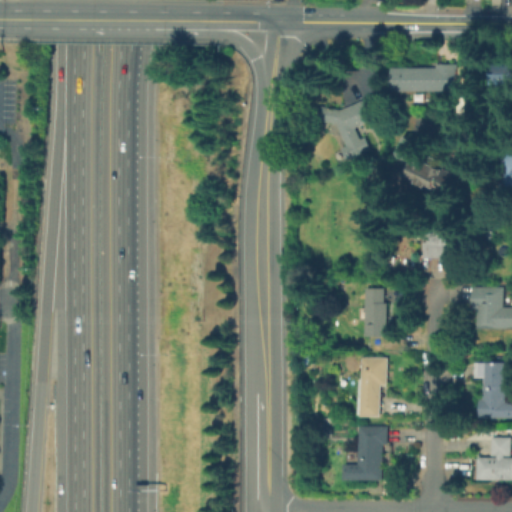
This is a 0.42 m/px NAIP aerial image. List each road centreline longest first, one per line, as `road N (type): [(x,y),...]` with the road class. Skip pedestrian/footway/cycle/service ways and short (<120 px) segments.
road 1 (motorway): [(64,0),(28,511)]
road 2 (motorway): [(78,0),(76,511)]
road 3 (motorway): [(122,511),(122,0)]
road 4 (tertiary): [(280,22),(261,216),(262,511)]
road 5 (residential): [(16,169),(9,479)]
road 6 (tertiary): [(511,24),(280,22)]
road 7 (residential): [(433,283),(434,511)]
road 8 (tertiary): [(210,21),(83,20)]
